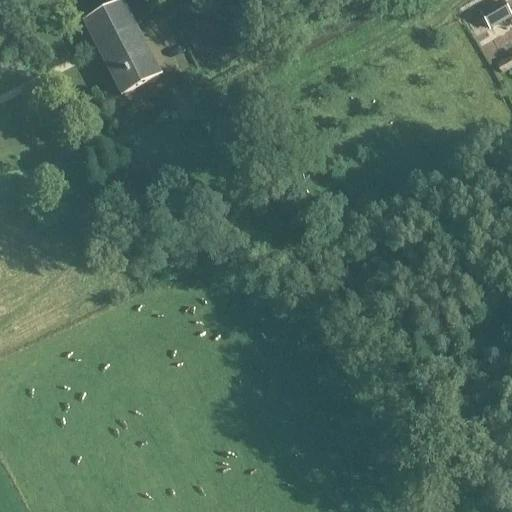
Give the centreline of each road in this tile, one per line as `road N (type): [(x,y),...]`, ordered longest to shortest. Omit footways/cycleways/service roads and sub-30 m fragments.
road 1 (track): [(297,247),(330,247),(454,189),(511,227)]
road 2 (track): [(194,121),(229,176),(297,247)]
road 3 (track): [(124,0),(194,121)]
